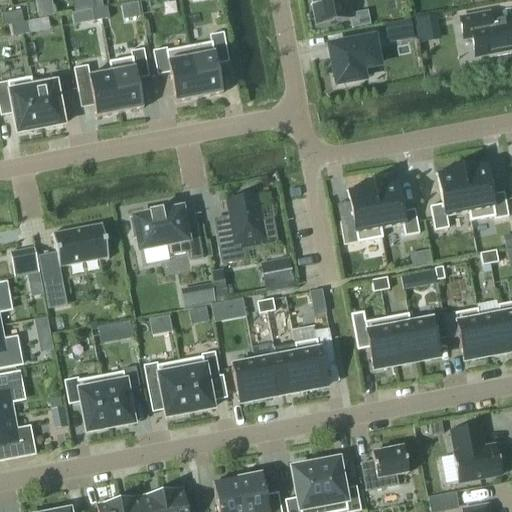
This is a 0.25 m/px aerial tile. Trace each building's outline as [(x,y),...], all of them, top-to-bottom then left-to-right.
[(100,0),(92,0),(95,9),(102,8),(100,0)] [(312,0),(317,25),(349,19),(345,0),(312,0)] [(107,7),(99,9),(101,21),(109,19),(107,7)] [(99,9),(91,10),(93,22),(101,21),(99,9)] [(20,11),(10,13),(13,25),(22,23),(20,11)] [(10,13),(1,15),(3,27),(13,25),(10,13)] [(511,51),(511,18),(490,23),(488,14),(459,19),(463,40),(470,39),(474,59),(488,56),(488,59),(511,54),(511,52),(511,51)] [(409,21),(384,26),(386,38),(399,35),(400,41),(413,39),(409,21)] [(29,34),(27,22),(19,24),(22,36),(29,34)] [(19,24),(12,25),(14,37),(22,36),(19,24)] [(188,48),(198,100),(222,95),(216,65),(228,63),(223,34),(209,37),(210,44),(188,48)] [(329,47),(336,85),(363,80),(360,69),(377,66),(372,39),(329,47)] [(157,76),(169,74),(175,104),(198,100),(188,48),(168,52),(167,49),(152,52),(157,76)] [(119,115),(142,111),(132,58),(108,63),(110,73),(111,72),(119,115)] [(88,77),(96,119),(119,115),(111,72),(110,73),(88,77)] [(31,79),(0,84),(0,117),(12,115),(16,134),(39,130),(31,83),(31,79)] [(31,83),(39,130),(63,126),(54,79),(31,83)] [(468,213),(470,223),(493,218),(494,220),(508,218),(503,194),(491,196),(485,167),(473,169),(472,166),(460,169),(469,213),(468,213)] [(429,208),(434,232),(448,229),(446,217),(468,213),(469,213),(460,169),(448,171),(449,173),(436,176),(442,205),(429,208)] [(383,183),(371,186),(380,230),(402,225),(405,237),(419,235),(414,210),(402,213),(396,183),(384,186),(383,183)] [(352,219),(339,221),(344,247),(357,244),(382,239),(380,230),(371,186),(359,188),(359,190),(347,193),(352,219)] [(254,197),(227,202),(235,245),(217,248),(220,266),(245,261),(243,251),(278,245),(273,220),(259,222),(254,197)] [(149,216),(129,220),(133,240),(137,239),(139,251),(166,246),(168,258),(187,254),(189,262),(203,259),(196,226),(184,228),(180,210),(159,214),(159,213),(148,215),(149,216)] [(101,225),(51,235),(58,270),(108,260),(101,225)] [(495,252),(488,254),(490,265),(498,264),(495,252)] [(490,265),(488,254),(480,255),(482,267),(490,265)] [(288,261),(272,264),(276,285),(292,282),(288,261)] [(434,270),(436,281),(444,280),(442,268),(434,270)] [(60,278),(42,282),(45,297),(63,294),(60,278)] [(386,279),(378,280),(381,292),(389,291),(386,279)] [(370,282),(373,294),(381,292),(378,280),(370,282)] [(0,313),(9,312),(4,284),(0,285),(0,313)] [(310,291),(312,313),(322,313),(321,290),(310,291)] [(239,298),(210,303),(213,319),(242,314),(239,298)] [(272,300),(264,302),(266,314),(274,312),(272,300)] [(264,302),(256,303),(258,315),(266,314),(264,302)] [(511,303),(498,306),(507,354),(511,352),(511,303)] [(498,306),(497,306),(498,316),(479,319),(477,310),(476,310),(485,358),(507,354),(498,306)] [(485,358),(476,310),(454,314),(463,362),(485,358)] [(386,319),(364,323),(362,313),(349,315),(356,350),(368,348),(373,371),(395,367),(386,319)] [(386,319),(395,367),(417,362),(410,324),(408,315),(386,319)] [(431,320),(410,324),(417,362),(438,358),(431,320)] [(113,325),(116,343),(132,340),(129,323),(113,325)] [(315,341),(293,345),(295,354),(296,354),(304,392),(325,388),(321,368),(335,365),(328,330),(314,333),(315,341)] [(1,341),(0,335),(0,369),(19,366),(14,338),(1,341)] [(179,363),(188,414),(212,409),(206,380),(219,377),(214,353),(200,356),(201,358),(179,363)] [(304,392),(296,354),(295,354),(275,358),(282,396),(304,392)] [(282,396),(275,358),(253,362),(260,400),(282,396)] [(260,400),(253,362),(231,366),(239,404),(260,400)] [(188,414),(179,363),(156,367),(155,364),(143,366),(147,390),(160,388),(165,418),(188,414)] [(123,373),(99,377),(109,429),(132,424),(123,373)] [(109,429),(99,377),(78,382),(77,379),(63,382),(68,406),(80,404),(86,433),(109,429)] [(0,423),(13,421),(11,407),(24,404),(19,378),(0,381),(0,423)] [(0,465),(34,459),(29,432),(16,435),(13,421),(0,423),(0,465)] [(478,426),(450,431),(454,455),(451,455),(457,484),(500,476),(495,447),(483,449),(478,426)] [(372,462),(360,465),(366,494),(397,488),(395,478),(407,476),(402,448),(371,455),(372,462)] [(337,461),(314,465),(323,511),(359,511),(360,511),(356,488),(343,490),(337,461)] [(323,511),(314,465),(291,470),(298,511),(323,511)] [(261,475),(237,480),(243,511),(280,511),(277,494),(265,496),(261,475)] [(217,511),(243,511),(237,480),(212,485),(217,511)] [(186,511),(182,490),(161,494),(164,511),(186,511)] [(164,511),(161,494),(139,498),(141,511),(164,511)] [(440,511),(438,496),(427,498),(429,511),(440,511)] [(141,511),(139,498),(117,503),(119,511),(141,511)] [(119,511),(117,503),(96,507),(96,511),(119,511)]
